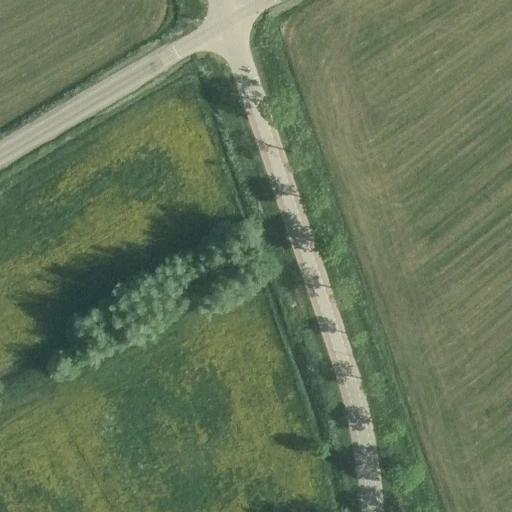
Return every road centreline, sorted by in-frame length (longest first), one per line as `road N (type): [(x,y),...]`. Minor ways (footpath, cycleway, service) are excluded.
road 1 (unclassified): [(374,511),(370,440),(226,18)]
road 2 (unclassified): [(0,156),(226,18)]
